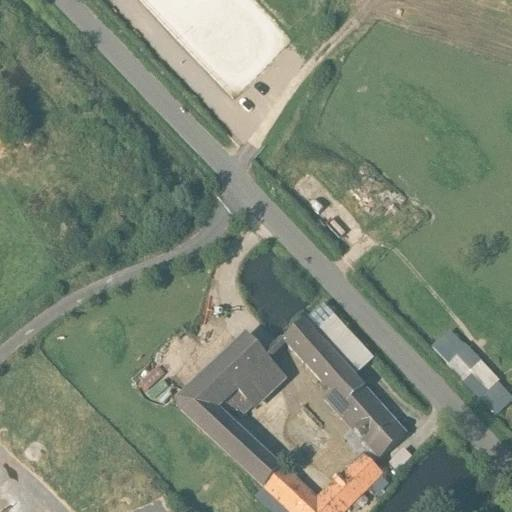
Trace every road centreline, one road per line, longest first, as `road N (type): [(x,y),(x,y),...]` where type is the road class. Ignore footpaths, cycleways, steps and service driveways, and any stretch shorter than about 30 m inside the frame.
road 1 (unclassified): [(511,469),(60,0)]
road 2 (track): [(0,351),(72,299),(169,259),(214,228),(243,155),(318,52),(377,0)]
